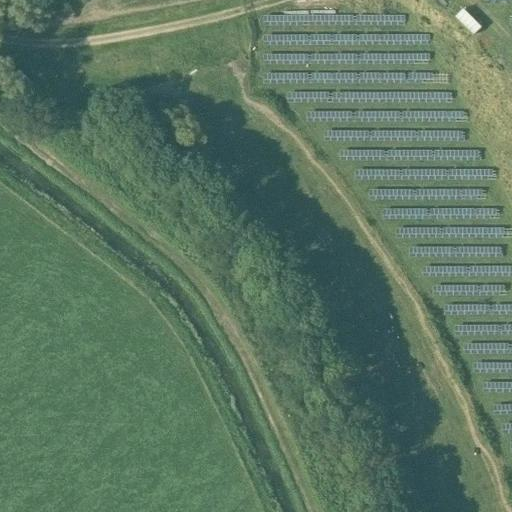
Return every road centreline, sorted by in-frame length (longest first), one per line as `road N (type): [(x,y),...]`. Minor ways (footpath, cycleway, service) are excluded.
road 1 (track): [(312,511),(254,378),(212,307),(166,254),(0,126)]
road 2 (track): [(466,0),(479,22),(465,55),(468,90),(511,230)]
road 3 (track): [(234,11),(78,45),(0,36)]
